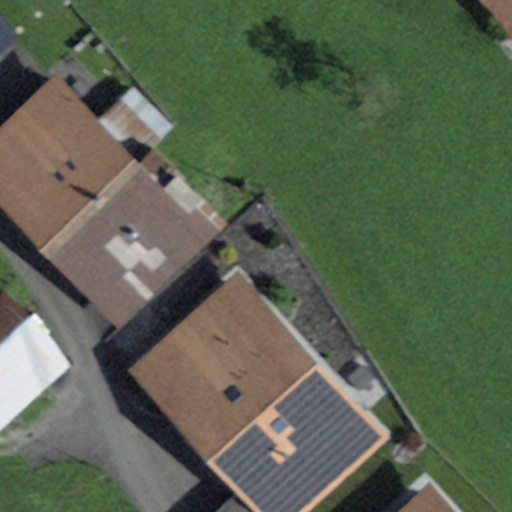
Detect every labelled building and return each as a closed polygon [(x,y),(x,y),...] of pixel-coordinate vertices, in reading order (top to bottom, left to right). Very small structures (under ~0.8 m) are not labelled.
[(0,22),(0,38),(8,33),(0,22)] [(0,137),(6,144),(0,149),(0,175),(58,236),(152,145),(157,140),(121,102),(97,125),(55,81),(0,133),(0,137)] [(127,310),(222,220),(152,145),(58,236),(127,310)] [(235,284),(155,357),(184,388),(175,397),(253,484),(268,470),(295,500),(354,445),(327,416),(342,403),(235,284)] [(0,294),(0,416),(63,360),(3,292),(0,294)] [(441,511),(427,496),(410,511),(441,511)] [(252,511),(239,497),(221,511),(252,511)]
